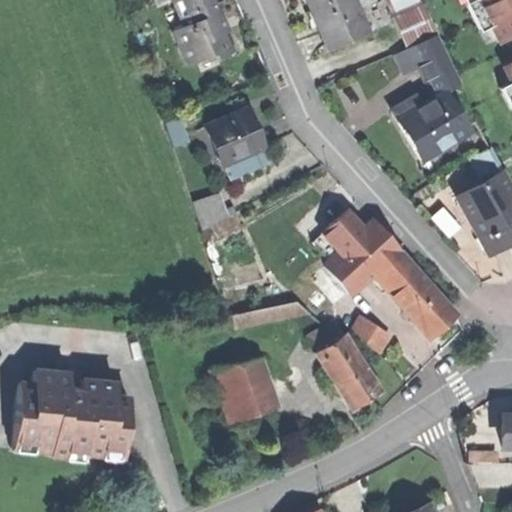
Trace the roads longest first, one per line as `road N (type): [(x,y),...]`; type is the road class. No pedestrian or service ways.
road 1 (residential): [(256,0),(291,85),(331,142),(511,345)]
road 2 (residential): [(224,511),(386,440),(511,360)]
road 3 (unknown): [(209,511),(168,358)]
